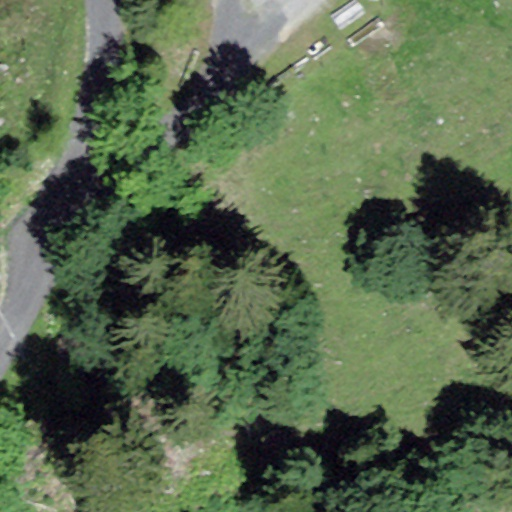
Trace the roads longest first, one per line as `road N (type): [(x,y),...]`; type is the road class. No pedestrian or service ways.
road 1 (track): [(0,357),(52,248),(96,101),(106,51),(101,0)]
road 2 (track): [(52,248),(301,0)]
